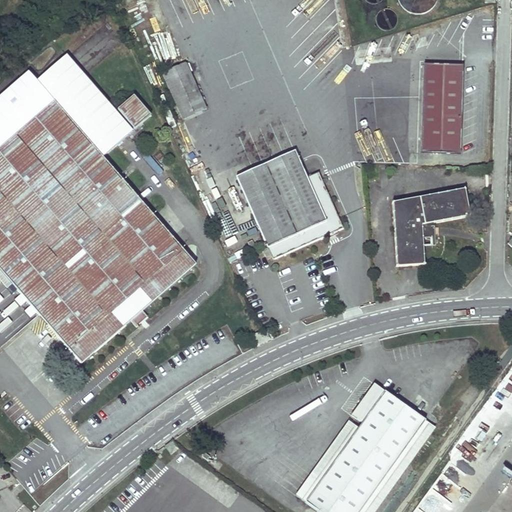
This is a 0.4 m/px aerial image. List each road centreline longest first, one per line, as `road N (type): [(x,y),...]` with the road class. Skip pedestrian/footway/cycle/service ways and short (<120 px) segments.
road 1 (tertiary): [(62,511),(195,404),(296,350),(436,311),(511,307)]
road 2 (unknown): [(100,477),(0,358)]
